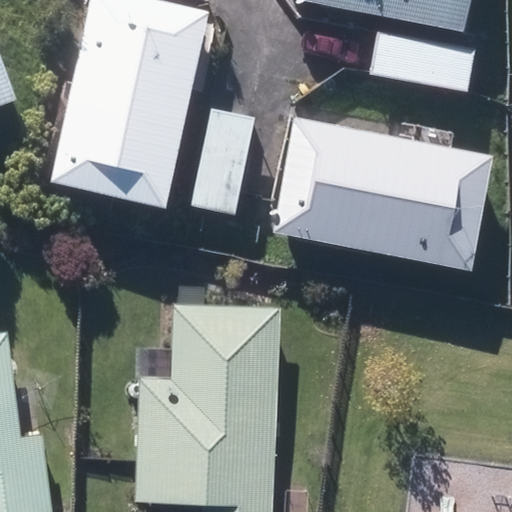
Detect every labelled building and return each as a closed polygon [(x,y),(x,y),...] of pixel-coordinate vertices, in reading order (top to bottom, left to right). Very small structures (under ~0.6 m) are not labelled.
[(196,12),(143,0),(84,0),(42,179),(150,204),(196,12)] [(287,0),(450,31),(455,0),(287,0)] [(469,51),(368,34),(360,79),(461,96),(469,51)] [(208,109),(187,205),(231,215),(252,119),(208,109)] [(287,118),(265,231),(458,270),(481,156),(287,118)] [(265,511),(272,307),(168,304),(166,380),(139,379),(135,502),(198,504),(197,511),(265,511)] [(0,511),(44,511),(35,434),(13,437),(0,332),(0,511)]
